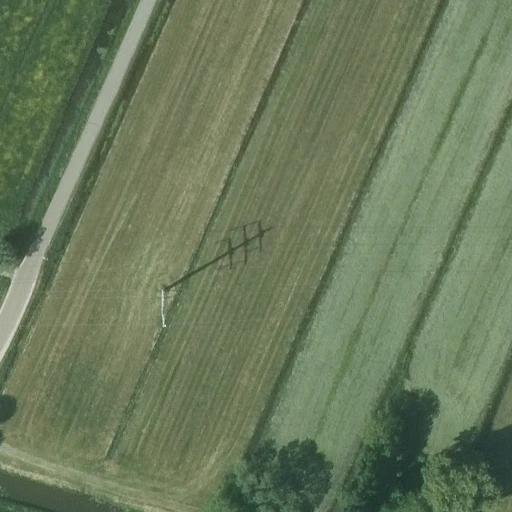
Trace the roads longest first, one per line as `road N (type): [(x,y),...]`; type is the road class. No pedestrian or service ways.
road 1 (unclassified): [(0,335),(149,0)]
road 2 (track): [(0,447),(194,511)]
